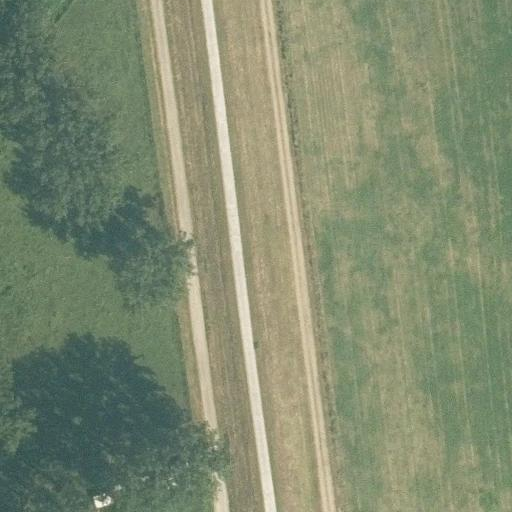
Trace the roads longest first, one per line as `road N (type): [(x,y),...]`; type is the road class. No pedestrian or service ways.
road 1 (track): [(222,511),(155,0)]
road 2 (track): [(260,0),(327,511)]
